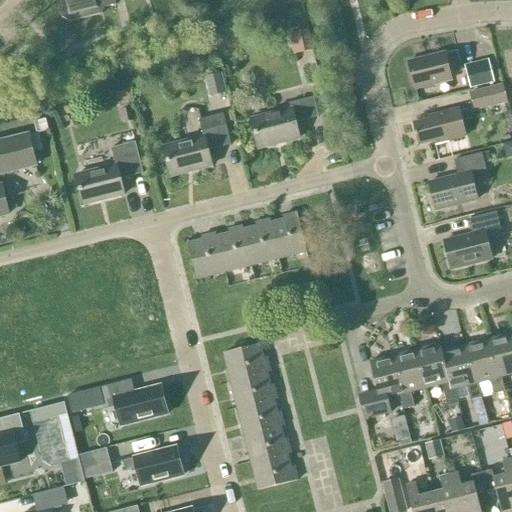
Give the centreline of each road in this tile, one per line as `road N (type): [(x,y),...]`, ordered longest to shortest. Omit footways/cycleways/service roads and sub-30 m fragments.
road 1 (residential): [(227,511),(151,224)]
road 2 (residential): [(390,163),(369,72),(372,48),(404,26),(511,11)]
road 3 (residential): [(151,224),(390,163)]
road 4 (residential): [(0,259),(151,224)]
road 5 (residential): [(423,294),(390,163)]
